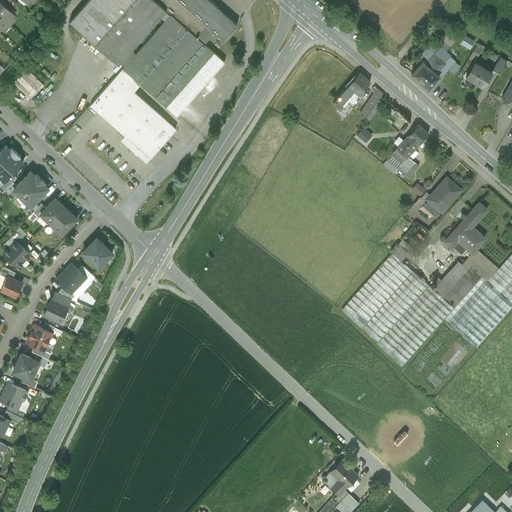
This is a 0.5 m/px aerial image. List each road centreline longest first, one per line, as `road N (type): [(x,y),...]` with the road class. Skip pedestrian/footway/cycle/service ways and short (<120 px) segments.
road 1 (residential): [(423,511),(154,255)]
road 2 (primary): [(154,255),(309,5)]
road 3 (primary): [(23,511),(154,255)]
road 4 (primary): [(309,5),(511,184)]
road 5 (residential): [(107,210),(0,108)]
road 6 (residential): [(23,320),(47,273),(107,210)]
